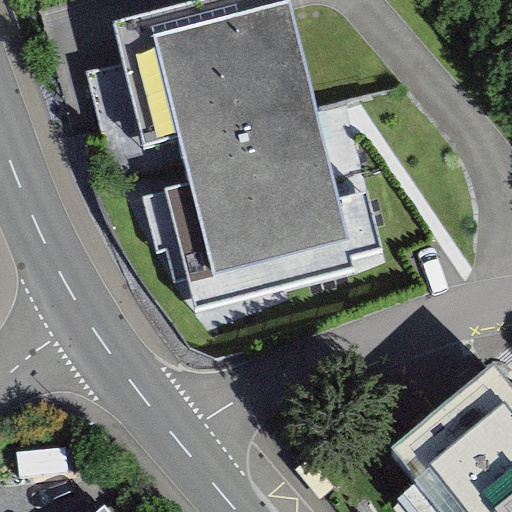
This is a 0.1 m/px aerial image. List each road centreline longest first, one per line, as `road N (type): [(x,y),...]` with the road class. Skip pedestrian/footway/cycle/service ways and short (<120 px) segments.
road 1 (residential): [(175,437),(270,381),(511,304)]
road 2 (tertiary): [(82,318),(0,126)]
road 3 (tertiary): [(175,437),(82,318)]
